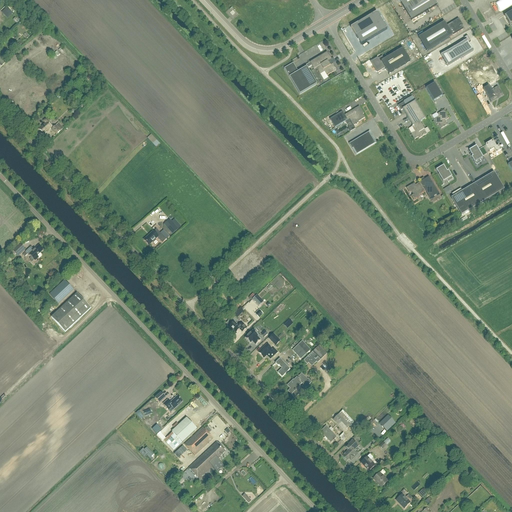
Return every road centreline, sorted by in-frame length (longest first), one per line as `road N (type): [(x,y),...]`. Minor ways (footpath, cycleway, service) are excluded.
road 1 (unclassified): [(316,511),(0,175)]
road 2 (unclassified): [(379,511),(187,307)]
road 3 (unclassified): [(326,22),(408,159),(423,160),(511,107)]
road 4 (unclassified): [(187,307),(0,113)]
road 5 (unclassified): [(187,307),(328,178)]
road 6 (tertiary): [(326,22),(274,51),(256,50),(204,0)]
